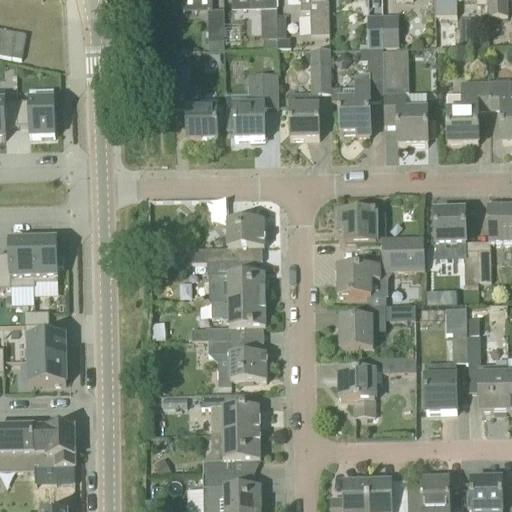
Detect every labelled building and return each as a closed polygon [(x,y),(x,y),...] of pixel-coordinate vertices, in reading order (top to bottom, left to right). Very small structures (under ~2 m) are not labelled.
[(261,14),(262,44),(262,53),(277,53),(277,44),(277,24),(277,12),(265,12),(265,0),(235,0),(236,1),(250,1),(250,14),(261,14)] [(329,40),(329,6),(328,0),(301,0),(301,7),(301,16),(311,16),(311,40),(329,40)] [(511,0),(487,0),(488,21),(508,21),(507,0),(511,0)] [(225,46),(224,15),(208,15),(209,46),(225,46)] [(456,52),(455,20),(435,20),(436,52),(456,52)] [(383,53),(383,52),(382,22),(368,22),(368,54),(383,53)] [(382,22),(383,52),(399,52),(398,22),(382,22)] [(357,143),(370,143),(370,105),(384,104),(383,58),(383,54),(360,54),(361,66),(368,66),(368,79),(360,80),(355,85),(356,92),(340,92),(341,138),(357,138),(357,143)] [(310,71),(311,99),(289,99),(290,144),(320,144),(319,99),(330,99),(331,55),(310,55),(310,71)] [(404,57),(383,58),(384,104),(385,131),(398,131),(398,150),(428,150),(427,115),(406,115),(404,57)] [(174,108),(192,107),(191,77),(173,78),(174,108)] [(265,145),(264,113),(278,113),(278,81),(249,82),(250,110),(234,110),(234,113),(226,113),(226,135),(235,135),(235,146),(265,145)] [(478,115),(489,115),(489,88),(462,89),(462,99),(447,99),(448,149),(479,149),(478,115)] [(510,88),(489,88),(489,115),(501,114),(502,148),(511,148),(511,104),(510,104),(510,88)] [(6,131),(18,131),(18,130),(18,107),(5,107),(5,97),(0,97),(0,143),(6,143),(6,131)] [(55,104),(18,105),(18,107),(18,130),(30,129),(31,141),(55,141),(55,104)] [(217,112),(187,113),(187,147),(218,146),(217,112)] [(353,219),(338,219),(338,236),(345,235),(345,249),(377,248),(376,219),(373,219),(373,216),(371,214),(369,212),(357,213),(355,214),(353,216),(353,219)] [(511,214),(489,215),(489,235),(490,249),(511,248),(511,214)] [(478,290),(478,288),(478,262),(478,256),(465,256),(465,249),(466,249),(465,216),(435,217),(436,250),(451,249),(452,264),(464,264),(465,291),(478,290)] [(175,268),(207,268),(239,267),(263,266),(262,253),(264,253),(264,225),(228,226),(228,254),(175,255),(175,268)] [(384,244),(384,260),(424,260),(424,243),(384,244)] [(0,282),(34,282),(33,245),(10,246),(10,258),(0,258),(0,282)] [(33,245),(34,282),(58,281),(58,272),(64,272),(63,259),(57,259),(57,245),(33,245)] [(511,251),(492,252),(492,260),(511,258),(511,251)] [(478,256),(478,262),(478,288),(491,287),(491,255),(478,256)] [(385,278),(392,278),(425,277),(424,260),(384,260),(385,278)] [(239,280),(239,267),(207,268),(207,281),(228,281),(229,307),(266,306),(265,279),(239,280)] [(339,303),(359,303),(386,302),(386,285),(381,285),(380,273),(339,274),(339,303)] [(192,347),(208,347),(240,347),(240,334),(266,333),(266,306),(229,307),(212,307),(212,323),(221,323),(224,326),(229,326),(229,333),(208,334),(208,335),(192,335),(192,347)] [(414,312),(367,312),(367,325),(340,325),(340,355),(373,355),(373,338),(385,338),(385,326),(414,326),(414,312)] [(447,313),(446,337),(467,338),(468,314),(447,313)] [(25,318),(25,331),(50,330),(49,317),(25,318)] [(469,341),(480,341),(479,321),(468,322),(469,341)] [(26,367),(63,366),(62,342),(50,342),(50,330),(25,331),(26,367)] [(468,344),(467,339),(453,339),(454,369),(468,369),(468,344)] [(480,343),(468,344),(468,369),(481,369),(480,343)] [(267,359),(240,360),(240,347),(208,347),(208,361),(230,360),(231,376),(219,377),(219,394),(232,393),(232,387),(267,387),(267,359)] [(375,421),(375,405),(374,377),(382,377),(382,378),(416,378),(416,364),(358,365),(358,377),(341,377),(341,406),(355,405),(355,422),(375,421)] [(63,390),(63,366),(26,367),(27,390),(63,390)] [(481,418),(509,417),(508,380),(495,380),(495,371),(480,371),(481,418)] [(425,382),(426,399),(426,419),(457,418),(456,381),(425,382)] [(212,439),(224,439),(260,439),(259,412),(233,412),(233,400),(202,400),(202,413),(223,412),(224,427),(212,427),(212,439)] [(0,477),(35,477),(34,433),(33,433),(33,434),(0,434),(0,477)] [(35,433),(34,433),(35,477),(36,477),(36,473),(56,472),(56,473),(76,473),(75,433),(47,433),(47,434),(35,434),(35,433)] [(203,466),(203,480),(235,480),(235,467),(260,466),(260,439),(224,439),(224,466),(203,466)] [(261,511),(261,492),(235,493),(235,480),(203,480),(204,493),(204,511),(261,511)] [(502,511),(502,485),(471,486),(471,511),(502,511)] [(449,511),(450,506),(449,486),(421,487),(422,511),(449,511)] [(368,511),(368,488),(343,489),(344,504),(331,505),(330,511),(368,511)] [(368,488),(368,511),(408,511),(408,493),(393,493),(393,488),(368,488)]
